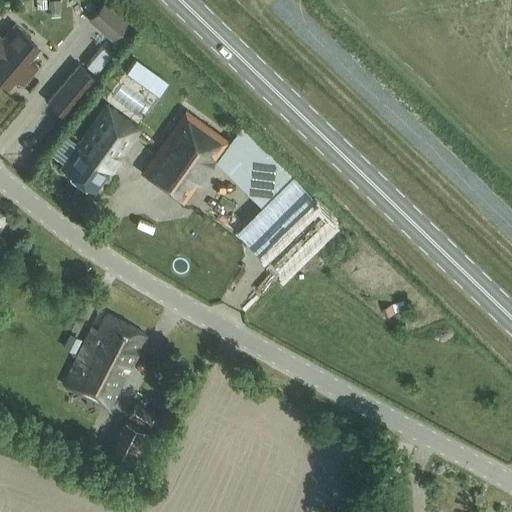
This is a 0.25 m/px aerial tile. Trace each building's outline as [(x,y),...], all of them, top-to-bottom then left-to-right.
[(128,24),(105,3),(89,21),(112,42),(128,24)] [(0,77),(7,84),(13,77),(23,85),(38,67),(23,55),(35,41),(14,23),(2,38),(0,36),(0,77)] [(141,58),(126,81),(150,96),(165,72),(141,58)] [(78,62),(47,99),(65,115),(96,78),(78,62)] [(94,191),(139,128),(106,102),(60,165),(94,191)] [(141,171),(182,201),(227,138),(186,109),(141,171)] [(30,139),(45,126),(38,119),(24,132),(30,139)] [(294,174),(242,122),(216,159),(262,207),(294,174)] [(107,405),(144,332),(105,312),(97,328),(91,326),(62,382),(107,405)] [(67,334),(61,345),(74,352),(79,340),(67,334)] [(135,402),(128,415),(146,425),(153,413),(135,402)] [(131,470),(150,433),(123,420),(105,457),(131,470)] [(426,450),(403,461),(410,476),(433,465),(426,450)]
